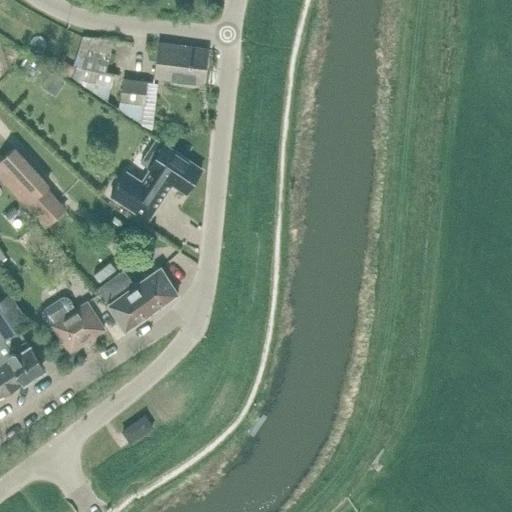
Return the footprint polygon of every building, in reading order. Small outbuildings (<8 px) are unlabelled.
[(84,56),(85,49),(109,53),(111,40),(81,36),(76,55),(75,54),(71,66),(70,71),(63,67),(60,72),(77,83),(106,101),(114,73),(105,72),(108,60),(84,56)] [(205,49),(157,43),(153,78),(201,84),(205,49)] [(59,58),(53,68),(60,72),(63,67),(70,71),(71,66),(59,58)] [(48,73),(39,87),(52,96),(61,82),(48,73)] [(119,102),(118,102),(117,108),(141,125),(144,105),(146,83),(122,80),(119,102)] [(201,170),(164,145),(148,169),(150,170),(141,183),(126,172),(110,196),(148,221),(172,185),(185,194),(201,170)] [(0,159),(0,179),(44,229),(67,209),(47,187),(49,185),(14,147),(0,159)] [(48,245),(36,228),(23,237),(36,254),(48,245)] [(89,279),(103,269),(97,261),(83,270),(89,279)] [(125,333),(177,296),(160,268),(134,286),(125,271),(97,291),(107,306),(125,333)] [(25,341),(19,331),(29,324),(9,293),(0,299),(0,365),(15,388),(22,383),(22,384),(45,369),(26,341),(25,341)] [(55,323),(68,315),(71,311),(72,306),(71,302),(67,299),(62,298),(58,299),(45,308),(42,311),(41,316),(42,321),(46,324),(51,325),(55,323)] [(69,353),(103,330),(86,303),(51,326),(69,353)] [(0,397),(15,388),(0,365),(0,397)] [(129,445),(153,429),(144,415),(120,432),(129,445)]
